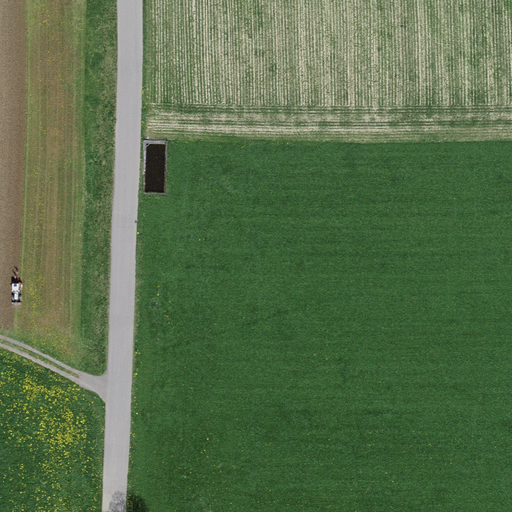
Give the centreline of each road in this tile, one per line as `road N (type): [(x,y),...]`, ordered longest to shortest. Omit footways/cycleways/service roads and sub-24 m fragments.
road 1 (tertiary): [(132,0),(113,511)]
road 2 (track): [(118,392),(0,342)]
